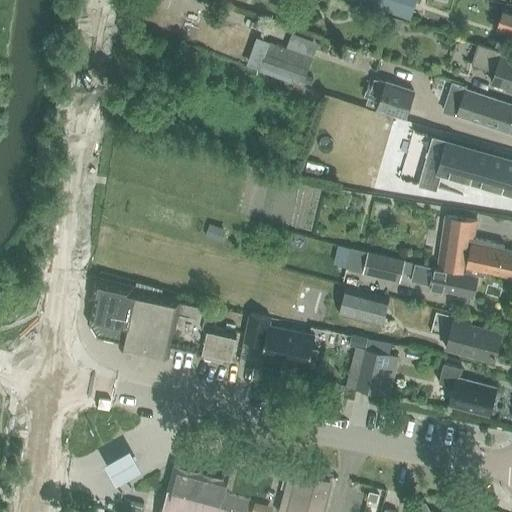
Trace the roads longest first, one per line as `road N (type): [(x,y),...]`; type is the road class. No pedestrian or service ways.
road 1 (residential): [(511,470),(50,375)]
road 2 (residential): [(50,375),(81,102),(101,0)]
road 3 (residential): [(33,511),(50,375)]
